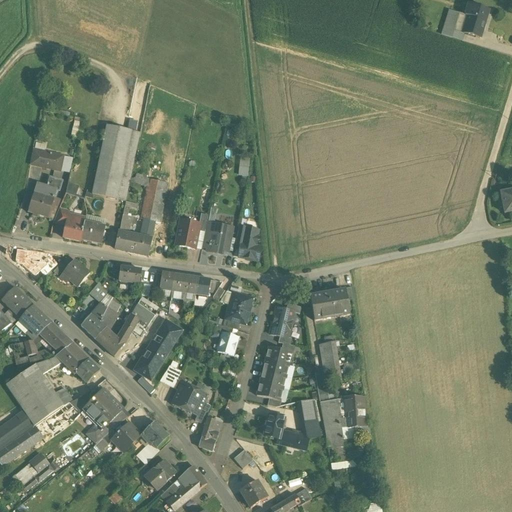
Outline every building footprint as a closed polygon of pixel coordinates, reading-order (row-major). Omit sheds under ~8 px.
[(489,11),(468,5),(465,16),(465,17),(468,18),(469,17),(485,22),(489,11)] [(460,15),(449,11),(443,29),(454,33),(460,15)] [(454,33),(443,29),(442,36),(462,42),(464,35),(463,35),(468,18),(465,17),(465,16),(460,15),(454,33)] [(485,22),(469,17),(468,18),(463,35),(464,35),(480,40),(485,22)] [(133,131),(136,122),(126,120),(124,129),(133,131)] [(107,127),(92,196),(117,201),(131,132),(107,127)] [(131,132),(117,201),(125,203),(140,134),(131,132)] [(64,157),(33,150),(30,165),(60,172),(64,157)] [(237,176),(248,176),(249,159),(238,158),(237,176)] [(63,181),(49,177),(45,187),(57,190),(57,191),(60,192),(63,181)] [(168,185),(151,181),(143,221),(146,222),(154,224),(159,225),(168,185)] [(45,187),(37,184),(34,194),(54,200),(57,191),(57,190),(45,187)] [(79,188),(67,185),(66,194),(76,197),(79,188)] [(511,191),(500,194),(502,202),(498,202),(499,208),(503,207),(504,215),(511,213),(511,191)] [(54,200),(34,194),(28,214),(48,220),(54,200)] [(67,212),(59,210),(54,222),(53,222),(53,224),(66,226),(69,214),(67,212)] [(86,219),(70,216),(69,214),(66,226),(63,239),(80,243),(85,223),(86,219)] [(208,217),(201,215),(200,218),(199,226),(198,233),(205,234),(205,232),(208,217)] [(132,219),(122,217),(121,224),(130,226),(131,224),(132,219)] [(154,224),(146,222),(142,239),(151,241),(154,226),(155,227),(155,226),(154,226),(154,224)] [(199,226),(181,222),(176,247),(195,250),(198,233),(199,226)] [(105,228),(85,223),(80,242),(101,247),(105,228)] [(130,226),(121,224),(119,234),(128,236),(130,226)] [(233,229),(219,226),(218,234),(211,233),(208,251),(207,251),(207,253),(217,255),(218,251),(228,253),(233,229)] [(246,230),(239,229),(236,245),(242,246),(243,246),(246,230)] [(259,233),(246,230),(243,246),(242,246),(239,257),(257,261),(260,247),(256,246),(259,233)] [(211,233),(205,232),(205,234),(201,250),(207,251),(208,251),(211,233)] [(128,236),(119,234),(115,250),(124,252),(128,236)] [(128,236),(124,252),(132,254),(135,238),(128,236)] [(142,239),(135,238),(132,254),(147,257),(151,241),(142,239)] [(49,255),(17,251),(15,263),(18,266),(22,266),(35,278),(40,273),(47,267),(49,255)] [(40,273),(44,277),(57,265),(49,255),(47,267),(40,273)] [(64,260),(53,273),(60,279),(63,275),(71,265),(64,260)] [(89,275),(74,262),(71,265),(63,275),(78,288),(89,275)] [(140,271),(121,269),(119,282),(138,285),(140,271)] [(174,277),(162,275),(159,291),(172,293),(174,277)] [(186,278),(174,277),(172,293),(184,294),(186,278)] [(198,280),(186,278),(184,294),(195,296),(198,280)] [(210,281),(198,280),(195,296),(208,298),(208,294),(210,281)] [(217,282),(210,281),(208,294),(213,294),(215,291),(217,282)] [(113,296),(98,284),(89,295),(100,304),(107,309),(111,302),(113,296)] [(150,287),(144,285),(142,297),(149,298),(150,287)] [(157,288),(150,287),(149,298),(148,301),(155,302),(157,288)] [(15,288),(1,302),(19,319),(32,308),(33,307),(15,288)] [(352,288),(344,290),(345,292),(347,301),(353,300),(352,288)] [(219,289),(213,299),(218,302),(224,292),(219,289)] [(345,292),(310,298),(314,322),(350,316),(347,301),(345,292)] [(252,300),(233,294),(230,306),(229,306),(225,320),(240,324),(245,326),(252,300)] [(160,310),(141,298),(137,305),(155,317),(160,310)] [(121,307),(111,302),(107,309),(116,316),(121,307)] [(100,304),(81,327),(95,341),(103,332),(104,330),(99,325),(104,315),(107,309),(100,304)] [(155,317),(137,305),(131,316),(139,321),(147,327),(155,317)] [(301,309),(288,305),(286,311),(295,314),(299,315),(301,309)] [(50,326),(32,308),(20,321),(30,330),(26,335),(32,341),(34,341),(35,340),(40,336),(50,326)] [(116,316),(107,309),(104,315),(99,325),(104,330),(105,331),(106,329),(107,329),(116,316)] [(286,311),(279,310),(275,312),(270,335),(280,338),(289,340),(289,339),(295,314),(286,311)] [(5,318),(0,312),(0,333),(10,326),(5,318)] [(16,322),(9,314),(5,318),(10,326),(16,322)] [(139,321),(131,316),(121,333),(122,334),(118,341),(124,346),(129,338),(132,333),(139,321)] [(240,324),(225,320),(223,327),(228,329),(238,332),(240,324)] [(147,327),(139,321),(132,333),(140,339),(147,327)] [(150,347),(166,357),(182,332),(166,322),(150,347)] [(73,345),(52,325),(50,326),(40,336),(44,339),(54,349),(60,355),(72,345),(73,345)] [(223,327),(215,325),(213,332),(223,335),(223,334),(226,335),(228,329),(223,327)] [(103,332),(96,341),(101,346),(109,337),(103,332)] [(226,335),(223,334),(223,335),(217,353),(231,358),(237,339),(226,335)] [(44,339),(40,336),(35,340),(39,344),(44,339)] [(117,343),(109,337),(101,346),(114,358),(124,346),(118,341),(117,343)] [(289,340),(280,338),(278,344),(283,345),(290,346),(291,340),(289,339),(289,340)] [(36,355),(32,342),(24,344),(26,349),(28,357),(36,355)] [(334,344),(322,346),(327,375),(339,373),(334,344)] [(79,352),(72,345),(60,355),(56,358),(62,364),(68,370),(69,369),(82,355),(83,355),(80,351),(79,352)] [(290,346),(283,345),(281,351),(292,354),(292,355),(293,355),(294,348),(290,346)] [(327,375),(322,346),(318,346),(324,382),(328,382),(327,375)] [(150,347),(135,371),(151,381),(166,357),(150,347)] [(281,351),(268,348),(265,361),(289,367),(292,355),(292,354),(281,351)] [(60,355),(54,349),(50,350),(53,357),(60,355)] [(50,350),(41,353),(42,357),(44,361),(53,357),(50,350)] [(82,355),(69,369),(75,374),(88,361),(82,355)] [(42,357),(30,360),(31,365),(44,361),(42,357)] [(53,360),(34,367),(41,376),(62,364),(56,358),(53,360)] [(29,359),(16,363),(18,370),(31,365),(30,360),(29,359)] [(100,372),(88,361),(75,374),(86,385),(100,372)] [(289,367),(265,361),(263,372),(286,378),(289,367)] [(34,367),(6,386),(24,413),(33,427),(34,427),(63,407),(54,395),(41,376),(34,367)] [(181,373),(169,367),(160,382),(173,389),(181,373)] [(286,378),(263,372),(260,384),(283,390),(286,378)] [(339,373),(327,375),(328,382),(341,379),(339,373)] [(185,380),(179,377),(173,389),(179,392),(182,385),(185,380)] [(155,391),(142,378),(138,382),(151,395),(155,391)] [(283,390),(260,384),(256,397),(269,400),(280,403),(280,402),(283,390)] [(182,385),(179,392),(172,406),(185,411),(194,391),(182,385)] [(64,389),(54,395),(63,407),(63,408),(72,402),(69,395),(64,389)] [(123,410),(103,391),(93,401),(90,404),(83,411),(84,412),(97,424),(103,430),(121,413),(123,410)] [(207,397),(194,391),(185,411),(197,417),(198,418),(201,411),(207,397)] [(93,401),(86,394),(82,397),(90,404),(93,401)] [(90,404),(82,397),(78,400),(69,404),(81,415),(84,412),(83,411),(90,404)] [(348,399),(339,400),(339,401),(339,408),(348,407),(348,399)] [(363,400),(348,399),(348,407),(349,420),(350,429),(368,427),(366,415),(364,415),(363,400)] [(280,403),(269,400),(267,407),(275,409),(280,408),(281,402),(280,402),(280,403)] [(313,401),(300,403),(307,439),(319,436),(313,401)] [(336,444),(343,443),(340,430),(339,421),(341,421),(339,408),(339,401),(320,403),(328,445),(336,444)] [(201,411),(198,418),(197,417),(195,422),(200,425),(206,413),(201,411)] [(24,413),(0,429),(0,451),(33,427),(24,413)] [(97,424),(86,435),(96,445),(102,440),(112,431),(127,418),(121,413),(103,430),(97,424)] [(277,419),(269,417),(264,437),(279,440),(281,433),(284,420),(277,419)] [(208,419),(202,438),(209,441),(212,432),(215,421),(214,421),(208,419)] [(349,420),(339,421),(340,430),(348,429),(350,429),(349,420)] [(218,422),(215,421),(212,432),(218,434),(222,423),(218,422)] [(155,423),(142,436),(150,444),(156,450),(157,449),(169,438),(155,423)] [(129,425),(119,434),(118,434),(116,435),(116,436),(117,436),(112,441),(112,442),(123,453),(140,437),(129,425)] [(42,438),(34,427),(0,451),(0,462),(3,466),(42,438)] [(112,431),(102,440),(108,446),(112,442),(112,441),(117,436),(116,436),(116,435),(112,431)] [(301,438),(281,433),(279,440),(278,445),(298,450),(301,438)] [(209,441),(202,438),(199,448),(213,453),(216,443),(209,441)] [(306,452),(309,440),(301,438),(298,450),(306,452)] [(96,445),(93,448),(98,454),(108,446),(102,440),(96,445)] [(343,443),(336,444),(337,449),(340,464),(346,463),(343,445),(343,443)] [(156,450),(150,444),(139,457),(145,465),(146,466),(160,452),(157,449),(156,450)] [(253,461),(244,452),(234,460),(242,470),(253,461)] [(52,459),(32,476),(38,484),(59,467),(52,459)] [(167,468),(162,463),(145,478),(157,491),(175,475),(168,467),(167,468)] [(145,465),(136,474),(141,479),(150,470),(146,466),(145,465)] [(207,485),(193,467),(184,475),(179,480),(181,482),(185,483),(188,488),(185,490),(191,497),(207,485)] [(24,493),(36,483),(33,480),(22,489),(24,493)] [(267,499),(257,482),(240,493),(250,509),(267,499)] [(180,494),(173,486),(166,493),(180,507),(187,501),(180,494)] [(191,497),(185,490),(180,494),(187,501),(191,497)] [(306,490),(296,496),(300,504),(297,506),(298,508),(312,500),(306,490)] [(166,493),(166,492),(161,496),(165,501),(166,500),(175,510),(180,507),(166,493)] [(120,499),(115,494),(110,500),(115,504),(120,499)] [(296,496),(271,511),(286,511),(297,506),(300,504),(296,496)]
